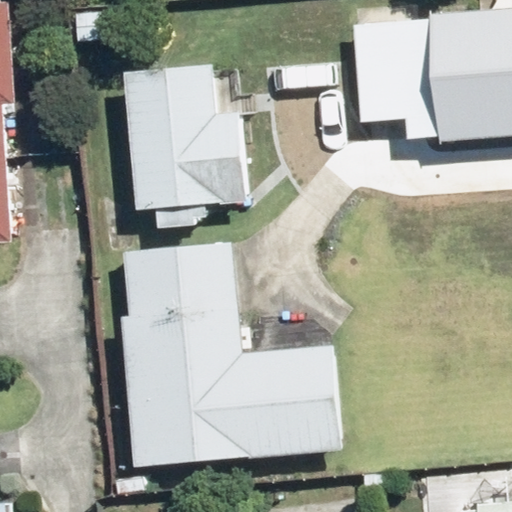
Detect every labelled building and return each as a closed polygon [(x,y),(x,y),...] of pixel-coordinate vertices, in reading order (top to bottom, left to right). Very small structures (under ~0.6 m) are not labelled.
[(26,103),(21,3),(0,4),(0,242),(22,241),(14,104),(26,103)] [(259,203),(252,109),(230,111),(226,66),(136,73),(146,211),(259,203)] [(511,127),(440,133),(444,190),(387,194),(392,259),(450,255),(450,262),(511,257),(511,127)] [(355,447),(347,346),(249,354),(240,243),(128,252),(145,464),(355,447)] [(88,358),(81,265),(25,269),(32,362),(88,358)] [(511,511),(511,502),(461,507),(461,511),(511,511)]
